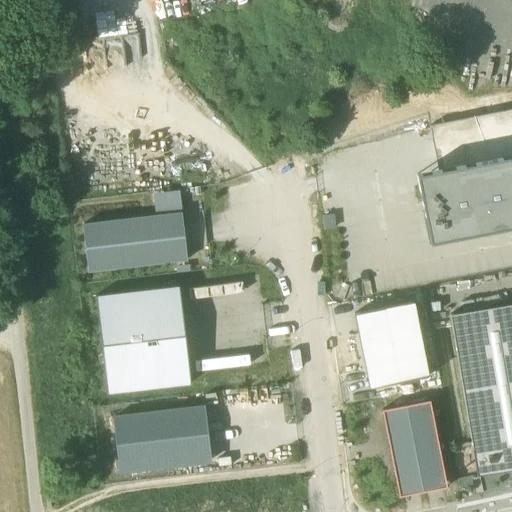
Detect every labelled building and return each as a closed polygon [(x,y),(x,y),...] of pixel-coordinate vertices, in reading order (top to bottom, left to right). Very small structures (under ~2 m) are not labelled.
[(437,169),(511,154),(511,110),(429,127),(437,169)] [(511,154),(437,169),(416,173),(429,242),(511,226),(511,154)] [(153,193),(155,216),(181,213),(179,193),(153,193)] [(155,216),(83,225),(88,272),(186,261),(181,213),(155,216)] [(186,281),(186,308),(261,306),(260,279),(186,281)] [(95,296),(107,393),(190,384),(179,286),(95,296)] [(412,302),(353,314),(368,388),(427,377),(412,302)] [(511,304),(449,315),(472,449),(511,442),(511,304)] [(381,410),(398,497),(446,488),(429,400),(381,410)] [(203,406),(113,417),(120,472),(209,462),(203,406)] [(511,469),(511,442),(472,449),(476,476),(511,469)]
